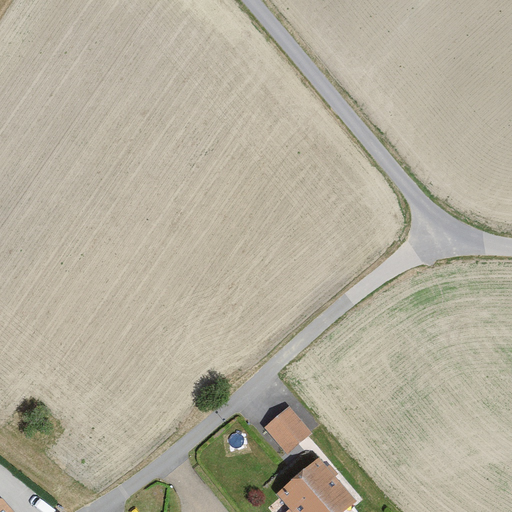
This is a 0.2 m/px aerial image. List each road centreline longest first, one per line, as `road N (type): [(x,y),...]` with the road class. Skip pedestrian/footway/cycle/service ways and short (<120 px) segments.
road 1 (residential): [(439,231),(94,511)]
road 2 (unclassified): [(439,231),(251,0)]
